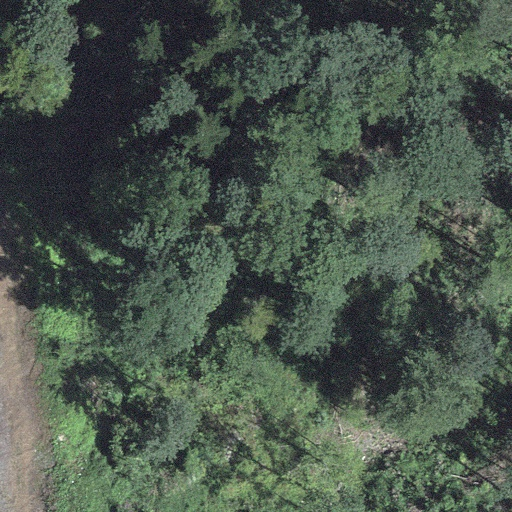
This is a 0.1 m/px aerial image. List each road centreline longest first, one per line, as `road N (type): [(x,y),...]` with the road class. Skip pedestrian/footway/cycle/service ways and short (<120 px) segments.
road 1 (motorway): [(0,262),(163,511)]
road 2 (motorway): [(511,145),(425,0)]
